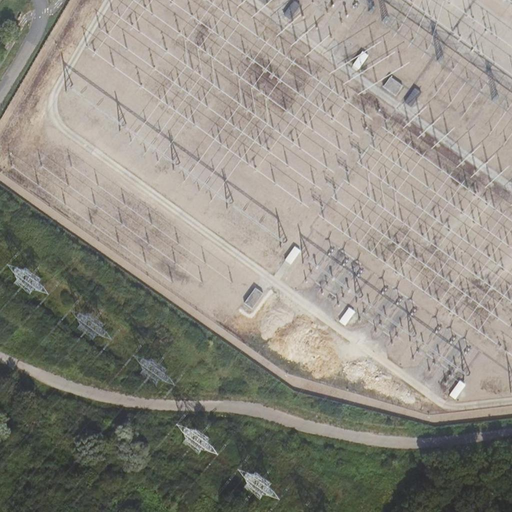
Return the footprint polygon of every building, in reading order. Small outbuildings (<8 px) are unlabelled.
[(301,6),(294,1),(284,16),(291,20),(301,6)] [(368,55),(363,52),(354,65),(359,69),(368,55)] [(403,87),(391,78),(384,88),(395,97),(403,87)] [(422,94),(415,89),(405,103),(412,108),(422,94)] [(302,253),(295,248),(285,261),(292,266),(302,253)] [(264,295),(256,289),(245,304),(254,310),(264,295)] [(356,312),(349,308),(340,322),(346,326),(356,312)] [(467,386),(460,381),(450,395),(456,400),(467,386)]
